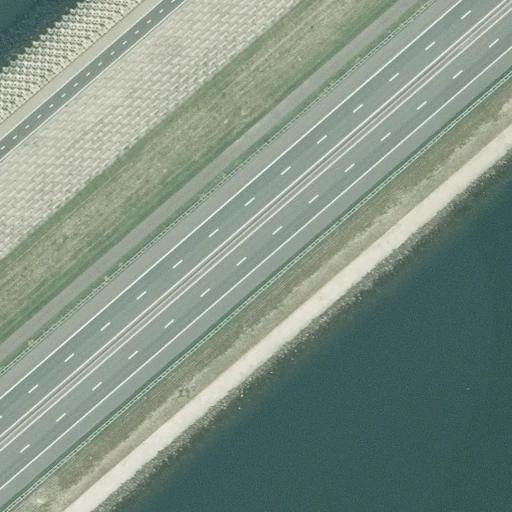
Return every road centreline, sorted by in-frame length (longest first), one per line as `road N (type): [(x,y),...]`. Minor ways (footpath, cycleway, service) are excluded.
road 1 (motorway): [(0,476),(511,37)]
road 2 (motorway): [(472,0),(0,411)]
